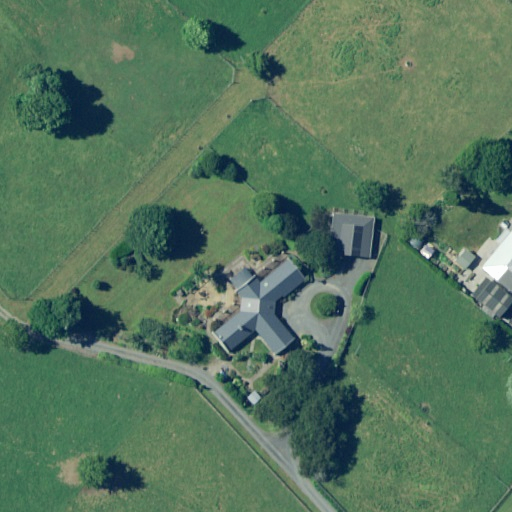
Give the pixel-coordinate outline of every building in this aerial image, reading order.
[(373,217),(331,214),(328,254),(370,258),(373,217)] [(486,276),(511,297),(511,242),(505,237),(478,270),(486,276)] [(465,272),(476,257),(465,249),(454,264),(465,272)] [(258,273),(253,277),(244,266),(229,278),(239,289),(234,293),(243,305),(210,332),(227,353),(254,331),(274,356),(294,340),(268,309),(302,281),(286,261),(263,279),(258,273)] [(511,302),(511,297),(486,276),(470,296),(498,319),(511,302)] [(263,401),(254,391),(246,398),(255,408),(263,401)]
